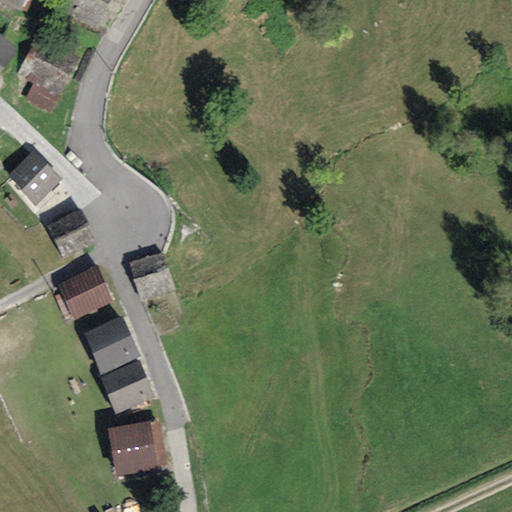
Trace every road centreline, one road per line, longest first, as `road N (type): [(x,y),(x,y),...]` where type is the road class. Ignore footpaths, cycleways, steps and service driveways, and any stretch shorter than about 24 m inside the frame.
road 1 (unclassified): [(187,511),(179,440),(110,216)]
road 2 (unclassified): [(110,216),(89,119),(115,39),(139,0)]
road 3 (residential): [(110,216),(0,112)]
road 4 (track): [(0,310),(116,250)]
